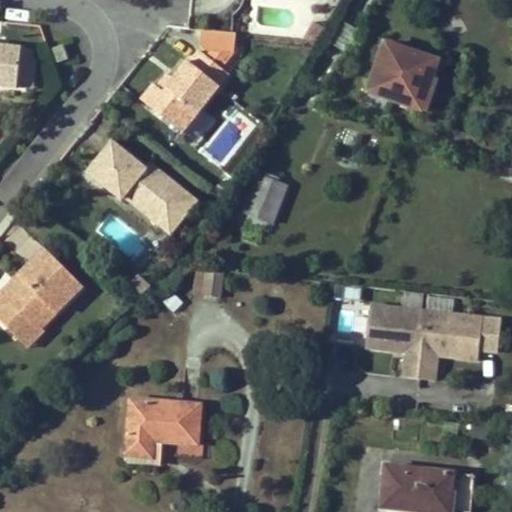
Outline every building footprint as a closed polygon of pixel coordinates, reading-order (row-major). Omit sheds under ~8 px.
[(65,44),(54,48),(59,63),(70,59),(65,44)] [(420,81),(429,59),(387,44),(369,93),(420,111),(430,84),(420,81)] [(0,87),(17,89),(21,50),(0,48),(0,87)] [(32,52),(21,50),(17,89),(24,90),(26,71),(30,71),(32,52)] [(165,85),(161,90),(154,86),(142,102),(184,135),(230,79),(203,56),(192,69),(189,66),(177,82),(171,89),(165,85)] [(177,82),(171,77),(165,85),(171,89),(177,82)] [(147,172),(114,145),(90,175),(121,203),(124,200),(159,229),(186,196),(150,168),(147,172)] [(259,177),(244,214),(273,225),(288,188),(259,177)] [(197,205),(186,196),(159,229),(171,238),(197,205)] [(32,284),(23,292),(17,287),(0,304),(0,315),(25,340),(42,323),(50,330),(92,287),(54,250),(26,278),(32,284)] [(116,281),(126,290),(136,278),(126,269),(116,281)] [(194,296),(206,297),(208,272),(198,270),(194,296)] [(206,297),(220,299),(224,273),(208,272),(206,297)] [(26,278),(17,287),(23,292),(32,284),(26,278)] [(334,285),(328,345),(394,352),(392,378),(438,382),(440,360),(481,364),(482,354),(499,356),(503,317),(452,312),(454,299),(403,294),(402,305),(362,301),(363,288),(334,285)] [(54,334),(50,330),(42,323),(25,340),(37,351),(54,334)] [(180,408),(133,403),(127,455),(150,457),(152,441),(196,445),(199,410),(197,410),(180,408)] [(450,511),(455,475),(387,467),(382,508),(415,511),(416,511),(417,508),(448,511),(450,511)]
